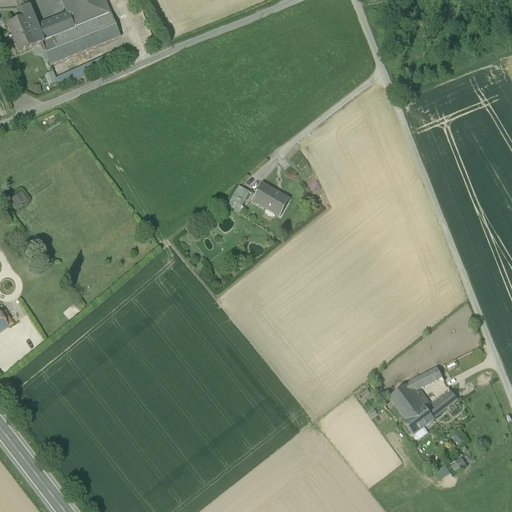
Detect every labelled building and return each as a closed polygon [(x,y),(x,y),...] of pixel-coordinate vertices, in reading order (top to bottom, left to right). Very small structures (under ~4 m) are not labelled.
[(25,1),(16,0),(14,0),(20,12),(28,9),(25,1)] [(103,0),(61,0),(64,8),(67,15),(74,30),(110,16),(103,0)] [(23,20),(8,27),(19,52),(35,46),(41,44),(42,44),(36,28),(28,9),(20,12),(23,20)] [(67,15),(36,28),(42,44),(41,44),(50,66),(64,61),(55,38),(74,30),(67,15)] [(74,30),(55,38),(64,61),(64,62),(120,39),(110,16),(74,30)] [(64,62),(51,68),(59,87),(135,57),(127,37),(120,39),(64,62)] [(289,201),(261,185),(251,202),(279,218),(289,201)] [(237,187),(225,208),(231,211),(234,204),(243,190),(237,187)] [(243,190),(234,204),(241,208),(250,194),(243,190)] [(10,199),(17,210),(29,202),(21,191),(10,199)] [(0,308),(0,315),(8,329),(14,325),(2,307),(0,308)] [(0,334),(8,329),(0,315),(0,334)] [(437,369),(412,382),(418,391),(442,379),(437,369)] [(412,382),(389,399),(398,412),(421,394),(418,391),(412,382)] [(451,393),(432,407),(435,411),(438,415),(457,401),(451,393)] [(421,394),(398,412),(406,422),(428,404),(421,394)] [(406,422),(403,423),(412,435),(438,415),(435,411),(429,415),(424,409),(429,405),(428,404),(406,422)]
